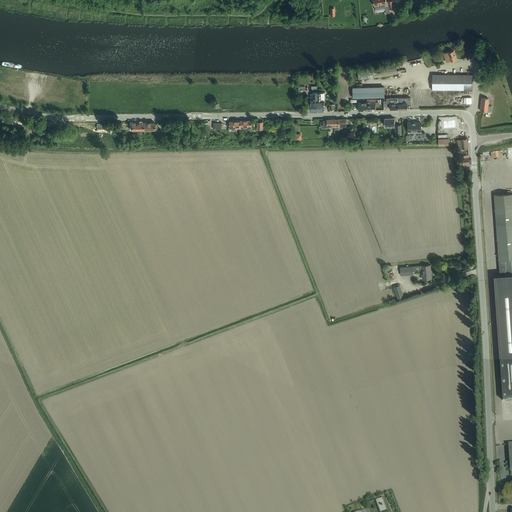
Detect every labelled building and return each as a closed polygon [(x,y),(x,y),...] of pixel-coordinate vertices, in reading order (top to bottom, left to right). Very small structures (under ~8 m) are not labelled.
[(386,1),(386,0),(371,0),(372,3),(373,3),(374,3),(375,9),(389,7),(389,8),(394,7),(393,0),(386,1)] [(453,50),(449,52),(445,53),(447,61),(456,59),(453,50)] [(395,64),(357,70),(359,80),(397,74),(395,64)] [(473,75),(462,74),(432,74),(432,89),(472,90),(473,75)] [(384,86),(353,87),(353,97),(384,97),(384,86)] [(390,109),(398,109),(398,98),(386,98),(386,100),(386,106),(390,106),(390,109)] [(407,103),(408,103),(410,103),(410,98),(398,98),(398,109),(407,109),(407,103)] [(488,98),(487,98),(482,98),(480,110),(491,111),(492,106),(488,106),(488,98)] [(358,110),(367,110),(367,100),(358,100),(358,110)] [(367,100),(367,110),(376,110),(375,100),(367,100)] [(321,122),(320,123),(320,128),(321,128),(326,128),(327,127),(327,126),(335,126),(334,119),(327,119),(327,120),(323,120),(323,122),(321,122)] [(421,132),(421,127),(421,122),(408,122),(408,132),(421,132)] [(466,139),(461,139),(459,139),(459,144),(461,144),(462,149),(466,149),(465,148),(467,147),(466,139)] [(462,154),(459,155),(460,158),(460,160),(462,160),(463,165),(464,165),(469,165),(469,158),(464,158),(462,158),(462,154)] [(511,193),(494,194),(500,275),(494,275),(494,285),(511,283),(511,193)] [(422,279),(431,278),(430,265),(425,265),(412,266),(413,271),(422,270),(422,279)] [(413,274),(413,271),(412,266),(400,267),(401,275),(413,274)] [(511,283),(494,285),(502,400),(502,401),(507,400),(511,399),(511,283)] [(393,287),(397,299),(403,297),(399,285),(393,287)]
